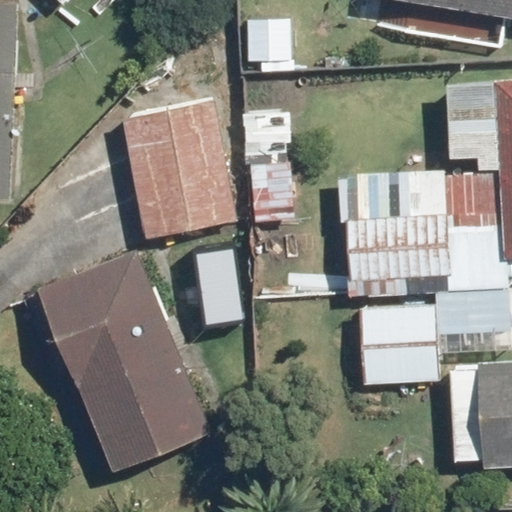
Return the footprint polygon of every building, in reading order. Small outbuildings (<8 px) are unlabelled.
[(0,0),(0,189),(23,191),(28,0),(0,0)] [(354,111),(353,63),(255,65),(258,194),(303,193),(301,112),(354,111)] [(225,94),(132,113),(155,230),(248,212),(225,94)] [(359,213),(350,213),(350,214),(313,213),(312,274),(355,276),(359,213)] [(359,219),(361,269),(460,264),(458,214),(359,219)] [(150,244),(58,279),(126,456),(218,421),(150,244)] [(450,304),(365,304),(365,383),(450,383),(450,304)] [(511,351),(496,353),(503,461),(511,460),(511,351)]
